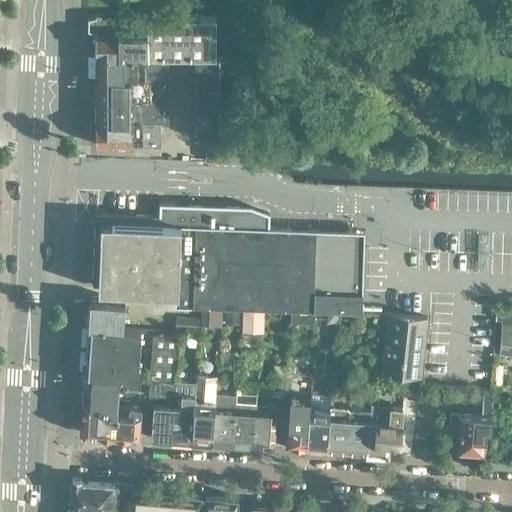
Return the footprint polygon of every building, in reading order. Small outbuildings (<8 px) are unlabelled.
[(88,29),(90,30),(96,31),(96,53),(145,53),(154,53),(215,54),(215,14),(96,14),(96,15),(88,18),(88,29)] [(145,58),(145,54),(145,53),(96,53),(96,77),(132,77),(132,76),(145,76),(145,66),(145,58)] [(168,66),(168,54),(145,54),(145,58),(145,66),(168,66)] [(217,54),(215,54),(195,54),(195,66),(219,66),(219,65),(217,54)] [(168,78),(168,66),(145,66),(145,76),(145,78),(168,78)] [(219,78),(219,66),(195,66),(195,78),(219,78)] [(132,78),(132,77),(96,77),(96,99),(132,99),(132,90),(132,78)] [(168,78),(145,78),(132,78),(132,90),(168,90),(168,78)] [(219,90),(219,78),(195,78),(195,90),(219,90)] [(168,102),(168,90),(132,90),(132,99),(132,102),(168,102)] [(219,101),(219,90),(195,90),(195,102),(219,101)] [(132,121),(132,102),(132,99),(96,99),(96,121),(132,121)] [(219,114),(219,101),(195,102),(195,114),(219,114)] [(168,121),(168,102),(132,102),(132,121),(160,121),(168,121)] [(219,125),(219,114),(195,114),(195,126),(219,125)] [(160,121),(132,121),(96,121),(96,144),(161,144),(160,121)] [(219,138),(219,125),(195,126),(195,138),(205,138),(218,138),(219,138)] [(176,298),(176,304),(362,310),(364,230),(318,228),(106,221),(105,237),(94,237),(92,284),(152,286),(152,297),(176,298)] [(123,327),(124,302),(89,300),(88,325),(90,326),(90,324),(123,327)] [(221,306),(201,305),(201,318),(201,326),(221,328),(221,306)] [(511,353),(511,306),(497,305),(496,318),(502,318),(499,352),(511,353)] [(242,307),(226,307),(225,323),(241,323),(242,307)] [(265,308),(243,307),(242,331),(264,332),(265,308)] [(327,310),(326,322),(338,322),(338,310),(327,310)] [(291,311),(291,321),(314,321),(314,311),(291,311)] [(382,371),(421,376),(427,316),(384,311),(383,321),(387,322),(382,371)] [(200,331),(201,326),(201,318),(176,316),(175,329),(200,331)] [(140,328),(123,327),(90,324),(90,326),(89,349),(139,353),(140,328)] [(177,357),(179,335),(153,333),(148,395),(168,396),(167,404),(169,404),(169,397),(174,397),(175,389),(175,380),(177,357)] [(137,377),(139,353),(89,349),(87,373),(137,377)] [(272,395),(274,395),(284,396),(287,365),(275,364),(272,395)] [(297,365),(287,365),(284,396),(295,396),(297,365)] [(117,404),(119,383),(122,383),(122,385),(136,386),(137,377),(87,373),(85,373),(83,401),(117,404)] [(212,441),(215,396),(217,375),(197,374),(197,381),(196,381),(192,440),(212,441)] [(192,440),(196,381),(175,380),(175,389),(174,397),(171,438),(192,440)] [(253,444),(256,403),(257,389),(236,387),(235,401),(233,443),(253,444)] [(494,389),(484,389),(482,407),(492,407),(493,390),(494,389)] [(233,443),(235,401),(231,401),(231,397),(215,396),(212,441),(233,443)] [(171,438),(174,397),(169,397),(169,404),(167,404),(153,403),(151,437),(171,438)] [(141,405),(133,404),(129,404),(129,412),(117,411),(117,404),(83,401),(81,428),(84,432),(139,436),(141,405)] [(276,404),(256,403),(253,444),(273,446),(276,404)] [(371,404),(370,411),(367,453),(388,454),(389,443),(399,444),(402,406),(371,404)] [(306,448),(309,407),(288,405),(285,447),(306,448)] [(347,451),(349,417),(350,409),(349,409),(347,407),(330,406),(330,408),(326,450),(347,451)] [(326,450),(330,408),(309,407),(306,448),(326,450)] [(367,453),(370,411),(365,410),(365,419),(349,417),(347,451),(367,453)] [(492,414),(482,414),(451,412),(450,428),(457,429),(456,448),(459,448),(461,452),(468,453),(471,449),(484,450),(486,429),(491,429),(492,414)] [(177,492),(156,490),(133,488),(133,484),(117,483),(117,484),(113,483),(81,481),(82,478),(72,477),(71,497),(70,504),(75,504),(188,511),(199,511),(200,511),(196,511),(196,504),(200,504),(201,494),(177,492)] [(206,494),(204,511),(237,511),(238,496),(206,494)]
